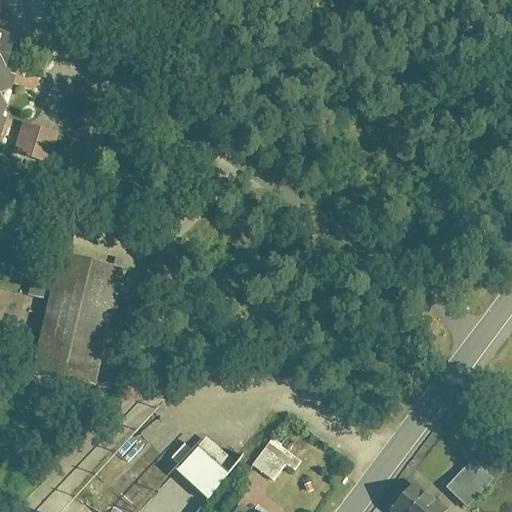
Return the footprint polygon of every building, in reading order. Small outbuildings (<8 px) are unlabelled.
[(0,67),(12,36),(0,31),(0,115),(14,76),(0,70),(0,67)] [(58,134),(24,124),(15,155),(48,165),(58,134)] [(121,268),(58,253),(30,371),(92,386),(121,268)] [(465,461),(442,487),(465,507),(488,481),(465,461)] [(439,511),(403,487),(385,511),(439,511)]
